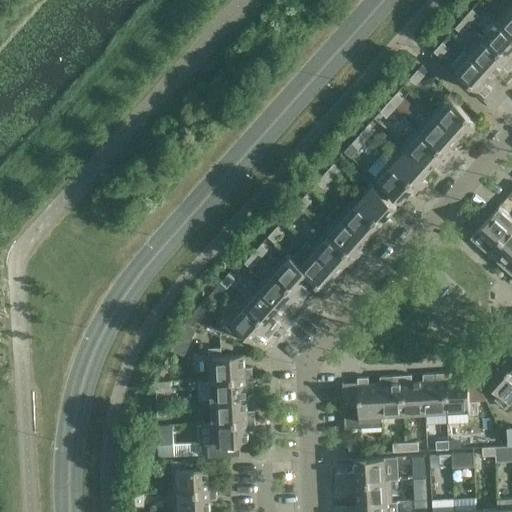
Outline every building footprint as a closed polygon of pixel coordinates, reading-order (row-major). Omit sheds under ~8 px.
[(511,3),(496,19),(511,32),(511,3)] [(478,14),(472,8),(463,18),(469,24),(478,14)] [(469,24),(463,18),(455,27),(461,33),(469,24)] [(511,32),(496,19),(482,35),(511,62),(511,32)] [(511,62),(482,35),(467,51),(494,75),(502,66),(507,71),(511,65),(511,62)] [(442,41),(433,51),(440,57),(449,47),(442,41)] [(494,75),(467,51),(452,68),(484,97),(491,89),(486,84),(494,75)] [(418,68),(409,78),(416,84),(424,74),(418,68)] [(388,101),(395,107),(403,98),(397,92),(388,101)] [(447,95),(432,112),(459,136),(467,127),(472,132),(479,124),(447,95)] [(388,101),(380,111),(386,117),(395,107),(388,101)] [(459,136),(432,112),(418,128),(450,157),(456,150),(451,145),(459,136)] [(374,130),(367,124),(359,134),(366,139),(374,130)] [(450,157),(418,128),(403,144),(430,168),(438,159),(443,164),(450,157)] [(366,139),(359,134),(351,143),(357,149),(366,139)] [(403,144),(389,160),(421,189),(427,182),(422,177),(430,168),(403,144)] [(389,160),(374,177),(400,201),(409,191),(414,196),(421,189),(389,160)] [(340,168),(333,163),(325,172),(331,178),(340,168)] [(331,178),(325,172),(317,181),(323,187),(331,178)] [(370,182),(355,199),(387,227),(393,220),(387,215),(396,206),(370,182)] [(311,201),(304,195),(296,204),(302,210),(311,201)] [(387,227),(355,199),(340,215),(367,239),(375,230),(380,235),(387,227)] [(302,210),(296,204),(288,214),(294,219),(302,210)] [(511,224),(496,209),(475,232),(485,241),(480,246),(487,253),(511,224)] [(367,239),(340,215),(326,231),(357,259),(364,252),(359,248),(367,239)] [(511,224),(487,253),(494,259),(499,254),(508,262),(511,257),(511,224)] [(276,226),(268,236),(274,242),(283,232),(276,226)] [(326,231),(311,247),(338,271),(346,262),(351,267),(357,259),(326,231)] [(267,249),(261,243),(252,253),(259,259),(267,249)] [(338,271),(311,247),(297,263),(287,253),(286,254),(328,292),(335,284),(330,280),(338,271)] [(259,259),(252,253),(244,262),(251,268),(259,259)] [(286,254),(271,270),(303,298),(310,291),(304,287),(312,278),(328,293),(328,292),(286,254)] [(303,298),(271,270),(257,286),(283,310),(291,301),(297,306),(303,298)] [(235,278),(229,272),(220,282),(227,287),(235,278)] [(283,310),(257,286),(242,302),(274,331),(281,324),(275,319),(283,310)] [(268,338),(274,331),(242,302),(222,325),(231,334),(237,328),(254,343),(262,333),(268,338)] [(511,344),(505,353),(499,348),(493,356),(511,373),(511,344)] [(208,348),(209,379),(252,376),(252,367),(245,367),(244,354),(221,355),(221,347),(208,348)] [(511,373),(493,356),(486,363),(492,368),(483,377),(500,393),(494,399),(504,407),(510,401),(511,402),(511,373)] [(435,380),(423,381),(425,411),(447,410),(444,372),(435,373),(435,380)] [(454,372),(444,372),(447,410),(469,409),(469,414),(478,413),(477,401),(469,401),(468,378),(455,379),(454,372)] [(411,374),(401,375),(403,413),(425,411),(423,381),(411,381),(411,374)] [(392,382),(380,383),(382,414),(403,413),(401,375),(392,375),(392,382)] [(252,376),(209,379),(211,400),(246,398),(246,387),(253,386),(252,376)] [(368,376),(357,377),(359,407),(350,407),(351,420),(360,420),(360,415),(382,414),(380,383),(368,384),(368,376)] [(164,390),(156,390),(156,403),(165,403),(164,390)] [(246,398),(211,400),(212,422),(254,420),(254,410),(247,410),(246,398)] [(165,403),(156,403),(157,416),(166,415),(165,403)] [(254,420),(212,422),(213,453),(226,452),(226,444),(249,443),(248,430),(255,429),(254,420)] [(175,423),(160,422),(159,452),(174,453),(175,423)] [(436,449),(449,448),(448,439),(435,440),(436,449)] [(405,450),(418,450),(418,441),(405,442),(405,450)] [(405,450),(405,442),(392,442),(393,451),(405,450)] [(511,444),(507,445),(495,446),(496,460),(511,458),(511,444)] [(495,446),(482,447),(482,455),(495,455),(495,446)] [(474,467),(473,452),(452,453),(452,461),(453,468),(474,467)] [(452,453),(439,453),(440,462),(452,461),(452,453)] [(385,457),(354,458),(354,471),(335,472),(336,482),(386,479),(385,457)] [(185,468),(185,460),(172,460),(174,491),(216,489),(216,479),(209,480),(208,467),(185,468)] [(386,479),(336,482),(336,492),(356,491),(356,502),(387,501),(386,479)] [(216,489),(174,491),(174,511),(190,511),(210,511),(210,499),(217,499),(216,489)] [(134,493),(134,497),(135,506),(144,505),(143,493),(134,493)] [(511,511),(511,497),(498,498),(498,511),(511,511)] [(497,508),(476,509),(476,511),(498,511),(498,498),(496,498),(497,508)] [(387,511),(387,501),(356,502),(356,511),(387,511)]
